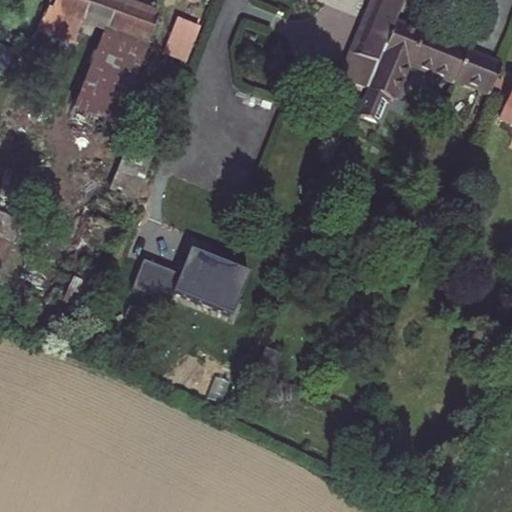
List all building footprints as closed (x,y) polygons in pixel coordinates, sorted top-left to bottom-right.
[(109,0),(57,0),(52,13),(80,24),(153,49),(164,21),(109,0)] [(363,91),(392,23),(401,0),(326,0),(330,1),(330,0),(377,0),(351,61),(347,59),(338,81),(350,86),(363,91)] [(48,12),(34,44),(53,51),(57,43),(71,49),(80,24),(52,13),(48,12)] [(161,56),(186,65),(199,29),(174,20),(161,56)] [(387,101),(390,102),(406,65),(450,86),(453,80),(486,94),(498,66),(392,23),(363,91),(369,93),(387,101)] [(350,86),(338,81),(333,92),(345,98),(350,86)] [(387,101),(369,93),(358,118),(376,127),(387,101)] [(511,98),(502,121),(511,124),(511,98)] [(233,322),(250,278),(191,255),(180,281),(144,267),(133,295),(171,309),(175,299),(233,322)]
